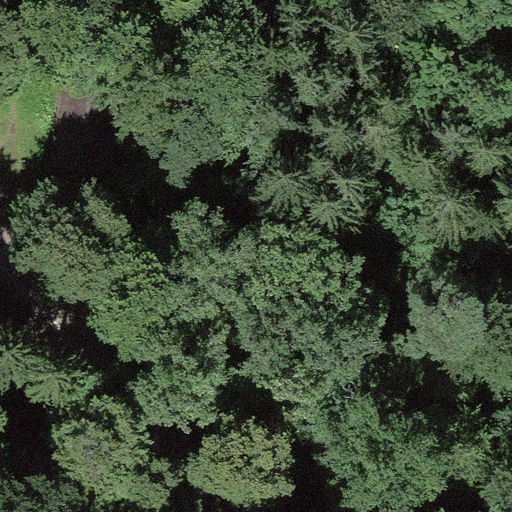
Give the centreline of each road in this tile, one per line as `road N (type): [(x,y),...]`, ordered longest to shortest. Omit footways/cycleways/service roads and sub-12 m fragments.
road 1 (track): [(0,202),(511,272)]
road 2 (track): [(228,511),(0,251)]
